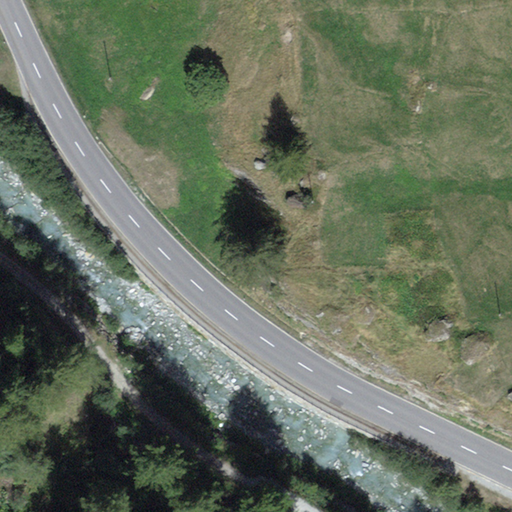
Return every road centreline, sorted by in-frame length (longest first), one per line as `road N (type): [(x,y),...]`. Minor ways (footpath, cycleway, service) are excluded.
road 1 (tertiary): [(1,0),(89,168),(192,287),(280,356),(511,472)]
road 2 (track): [(280,511),(240,494),(156,428),(0,268)]
